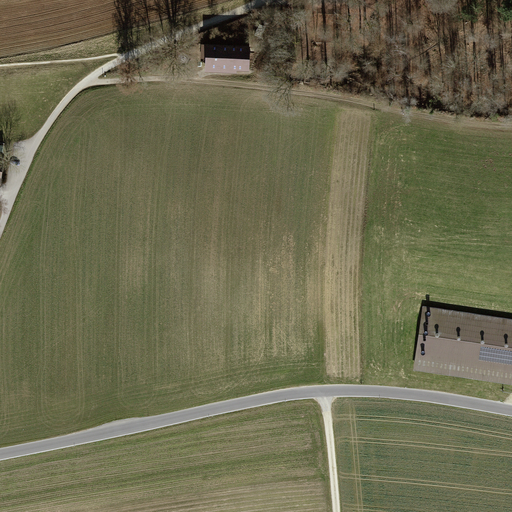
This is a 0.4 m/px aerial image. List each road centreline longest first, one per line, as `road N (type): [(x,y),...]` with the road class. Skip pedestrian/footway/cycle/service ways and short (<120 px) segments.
road 1 (unclassified): [(0,453),(323,391),(511,413)]
road 2 (track): [(264,0),(125,57),(87,81)]
road 3 (unclassified): [(87,81),(32,145),(0,222)]
road 4 (track): [(323,391),(333,511)]
